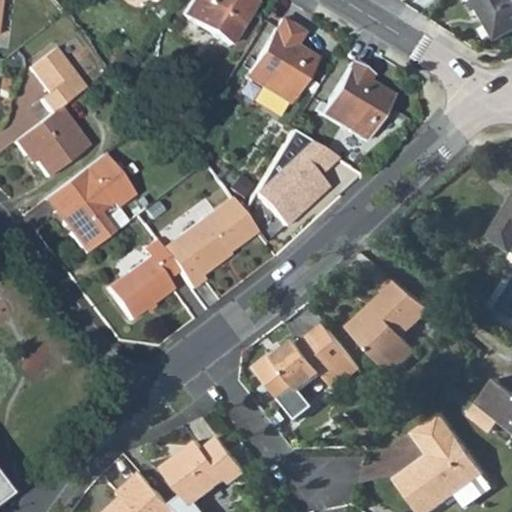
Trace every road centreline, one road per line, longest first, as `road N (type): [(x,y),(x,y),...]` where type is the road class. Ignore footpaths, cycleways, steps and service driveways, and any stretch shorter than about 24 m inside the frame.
road 1 (residential): [(203,348),(496,94)]
road 2 (residential): [(0,218),(135,402)]
road 3 (residential): [(325,480),(294,466),(203,348)]
road 4 (tertiary): [(343,0),(496,94)]
road 5 (residential): [(29,511),(74,453),(135,402)]
